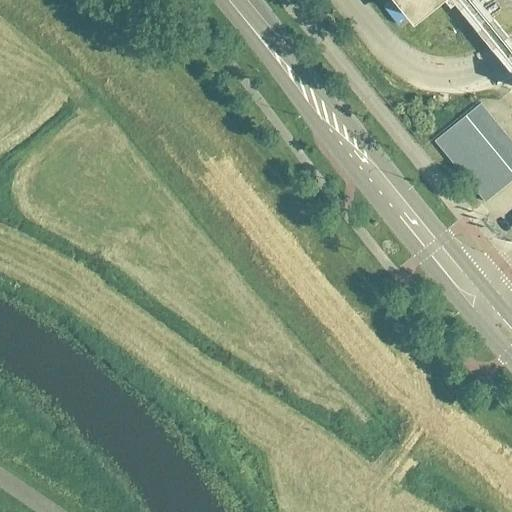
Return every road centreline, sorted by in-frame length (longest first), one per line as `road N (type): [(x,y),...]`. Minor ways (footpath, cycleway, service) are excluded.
road 1 (secondary): [(271,49),(353,168),(466,305)]
road 2 (secondary): [(487,287),(360,133),(271,49)]
